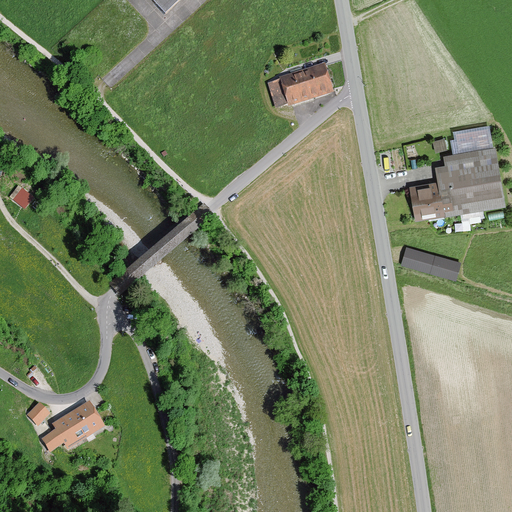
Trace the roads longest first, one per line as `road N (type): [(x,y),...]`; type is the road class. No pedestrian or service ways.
road 1 (tertiary): [(423,511),(341,0)]
road 2 (unclassified): [(172,511),(163,406),(138,340),(106,311)]
road 3 (unclassified): [(106,311),(104,363),(85,392),(50,399),(0,372)]
road 4 (track): [(0,200),(10,220),(106,311)]
road 5 (unclassified): [(211,207),(115,289),(106,311)]
road 6 (track): [(95,95),(0,16)]
